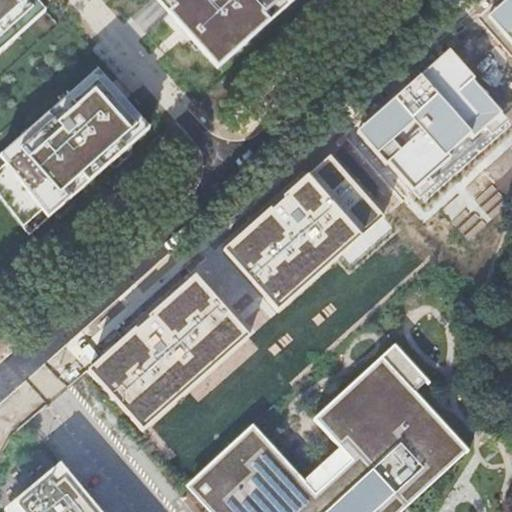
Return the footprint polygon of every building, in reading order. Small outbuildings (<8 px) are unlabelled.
[(0,0),(0,52),(49,11),(39,0),(0,0)] [(159,0),(164,6),(182,29),(220,66),(295,0),(159,0)] [(511,0),(490,18),(511,42),(511,0)] [(502,112),(448,53),(359,134),(412,193),(502,112)] [(152,128),(97,66),(0,151),(0,193),(34,232),(152,128)] [(384,220),(330,159),(224,254),(278,314),(384,220)] [(249,338),(195,278),(91,369),(145,429),(249,338)] [(343,288),(329,296),(346,322),(359,313),(343,288)] [(256,432),(193,491),(211,511),(402,511),(465,457),(381,365),(316,427),(340,452),(300,486),(256,432)] [(91,511),(58,471),(8,511),(91,511)]
